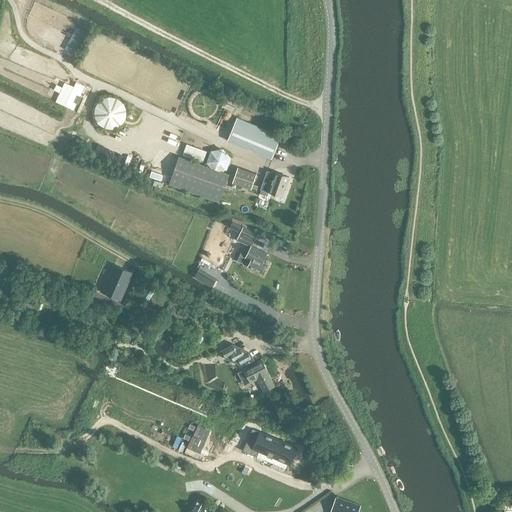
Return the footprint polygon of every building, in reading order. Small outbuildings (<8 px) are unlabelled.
[(54,89),(60,91),(56,101),(76,109),(86,85),(76,81),(75,85),(65,81),(63,86),(57,83),(54,89)] [(123,115),(124,113),(123,110),(123,108),(121,105),(120,103),(118,102),(115,101),(113,100),(110,100),(108,100),(105,101),(103,102),(101,104),(99,106),(98,108),(97,110),(97,113),(97,116),(98,118),(99,120),(101,122),(103,124),(105,125),(108,126),(111,126),(113,126),(116,125),(118,124),(120,122),(121,120),(123,118),(123,117),(123,115)] [(237,118),(227,140),(271,159),(281,137),(237,118)] [(186,143),(183,156),(204,161),(207,149),(186,143)] [(182,157),(173,185),(222,202),(232,175),(182,157)] [(240,168),(235,183),(254,190),(259,175),(240,168)] [(267,171),(261,190),(282,197),(289,176),(275,171),(275,173),(267,171)] [(233,222),(230,228),(240,233),(243,227),(233,222)] [(257,233),(248,229),(243,226),(243,227),(240,233),(237,240),(251,247),(249,251),(246,250),(243,256),(246,257),(245,258),(250,260),(248,265),(262,272),(265,266),(261,264),(267,253),(251,246),(257,233)] [(114,262),(102,291),(121,299),(134,271),(114,262)] [(211,286),(217,277),(199,266),(194,276),(211,286)] [(148,287),(140,298),(148,303),(155,292),(148,287)] [(196,307),(192,314),(203,319),(206,313),(196,307)] [(233,343),(222,349),(226,356),(237,350),(233,343)] [(244,370),(251,383),(257,380),(263,392),(274,385),(268,373),(261,360),(253,364),(250,358),(251,358),(248,352),(243,354),(240,349),(230,354),(233,360),(238,358),(241,364),(246,361),(249,367),(244,370)] [(255,442),(253,448),(258,450),(259,451),(267,454),(266,455),(267,456),(268,454),(272,456),(271,458),(272,458),(272,457),(288,463),(289,460),(290,460),(291,457),(295,447),(260,431),(255,442)] [(336,496),(330,511),(358,511),(361,505),(336,496)] [(190,511),(195,511),(202,502),(198,500),(190,511)]
